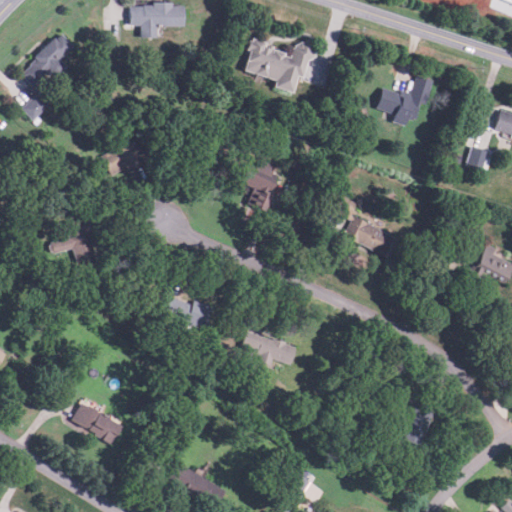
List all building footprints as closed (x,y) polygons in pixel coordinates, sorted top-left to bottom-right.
[(153,35),(153,25),(180,25),(180,3),(127,2),(127,35),(153,35)] [(17,70),(30,84),(47,69),(52,75),(63,66),(56,58),(70,45),(58,32),(17,70)] [(289,51),(248,40),(241,70),(272,77),(270,86),(295,92),(307,43),(291,40),(289,51)] [(379,86),(373,107),(392,112),(390,117),(410,123),(416,102),(422,104),(429,80),(412,74),(406,94),(379,86)] [(43,106),(33,94),(19,107),(29,118),(43,106)] [(491,129),(511,135),(511,113),(497,110),(491,129)] [(123,170),(138,159),(125,139),(109,150),(123,170)] [(486,150),(469,145),(464,162),(481,168),(486,150)] [(245,204),(264,209),(272,181),(240,173),(237,182),(249,185),(245,204)] [(94,263),(86,232),(92,230),(88,216),(62,222),(74,268),(94,263)] [(389,260),(399,239),(350,216),(340,237),(389,260)] [(500,284),(510,263),(498,257),(501,252),(483,243),(470,270),(500,284)] [(207,306),(165,294),(158,315),(201,328),(207,306)] [(268,364),(269,359),(286,364),(292,345),(243,331),(236,354),(268,364)] [(406,417),(398,440),(416,447),(431,407),(407,398),(401,415),(406,417)] [(107,444),(118,425),(78,401),(67,420),(107,444)] [(164,480),(211,508),(221,490),(175,462),(164,480)] [(306,479),(284,468),(273,490),(295,501),(306,479)]
